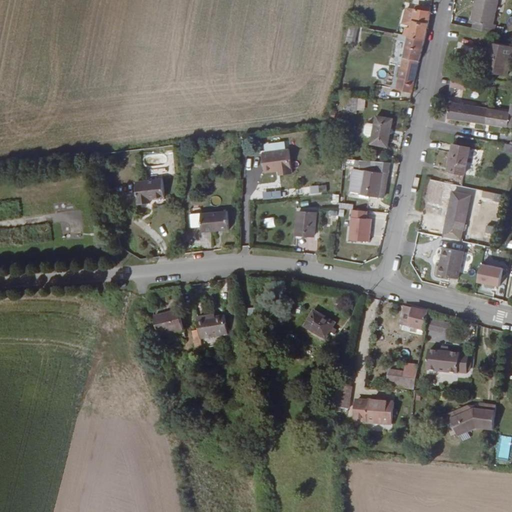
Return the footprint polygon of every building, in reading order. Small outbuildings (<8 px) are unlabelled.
[(471,26),(492,31),(494,24),(492,24),(497,0),(475,0),(471,19),(473,20),(471,26)] [(413,15),(409,34),(408,37),(423,40),(429,13),(415,10),(413,15)] [(401,32),(409,34),(413,15),(406,14),(401,32)] [(349,29),(348,41),(356,42),(357,29),(349,29)] [(396,93),(410,96),(423,40),(408,37),(401,71),(396,93)] [(485,58),(482,73),(506,78),(511,47),(489,43),(487,59),(485,58)] [(452,77),(449,86),(465,90),(467,82),(452,77)] [(366,99),(348,97),(346,112),(364,114),(366,99)] [(489,109),(447,101),(445,117),(486,124),(489,109)] [(507,112),(489,109),(486,124),(505,127),(507,112)] [(393,120),(377,118),(372,145),(387,149),(393,120)] [(471,149),(455,146),(449,171),(466,174),(471,149)] [(287,151),(261,155),(263,174),(277,172),(277,177),(291,175),(287,151)] [(345,160),(342,185),(353,186),(352,197),(362,198),(362,202),(370,202),(370,199),(383,200),(388,165),(345,160)] [(138,185),(141,206),(152,205),(152,201),(166,198),(164,180),(138,185)] [(326,185),(311,185),(311,193),(327,193),(326,185)] [(282,197),(281,189),(263,192),(264,200),(282,197)] [(250,191),(250,199),(263,200),(263,192),(250,191)] [(506,196),(495,194),(493,201),(505,203),(506,196)] [(453,195),(447,227),(463,230),(470,198),(453,195)] [(327,210),(327,219),(337,220),(337,210),(327,210)] [(349,240),(372,241),(373,210),(350,210),(349,240)] [(229,212),(202,214),(203,232),(230,230),(229,212)] [(300,215),(299,237),(316,238),(317,216),(300,215)] [(265,220),(269,230),(277,227),(273,217),(265,220)] [(497,237),(499,229),(490,227),(488,235),(497,237)] [(446,249),(441,276),(460,279),(466,252),(446,249)] [(478,283),(500,285),(502,265),(480,263),(478,283)] [(429,312),(405,306),(400,326),(409,329),(426,331),(429,312)] [(178,312),(155,318),(160,338),(184,332),(178,312)] [(314,315),(305,332),(328,343),(331,335),(334,330),(336,326),(314,315)] [(205,318),(197,319),(201,341),(228,337),(225,317),(205,320),(205,318)] [(444,332),(448,324),(435,319),(432,328),(444,332)] [(195,350),(202,348),(200,338),(193,340),(195,350)] [(430,351),(429,372),(459,374),(459,372),(468,373),(469,355),(430,351)] [(387,386),(416,392),(419,368),(406,366),(405,374),(391,372),(387,386)] [(334,386),(336,405),(347,406),(349,387),(334,386)] [(368,405),(361,404),(356,404),(355,419),(366,420),(366,423),(392,426),(394,403),(369,401),(369,402),(368,405)] [(483,425),(485,403),(483,402),(482,408),(476,408),(472,409),(470,405),(451,413),(461,434),(483,425)] [(496,428),(498,403),(485,403),(483,425),(483,427),(496,428)] [(187,437),(187,446),(198,447),(199,438),(187,437)] [(184,478),(194,478),(194,462),(184,463),(184,478)]
